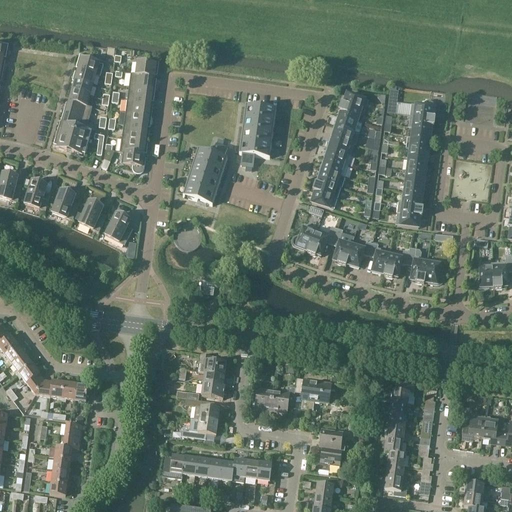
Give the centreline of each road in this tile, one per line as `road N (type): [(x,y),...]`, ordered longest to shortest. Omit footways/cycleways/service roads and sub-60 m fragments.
road 1 (residential): [(154,201),(173,75),(313,94),(320,105),(273,254),(276,270),(387,306),(455,316)]
road 2 (residential): [(465,219),(492,222),(501,149),(446,142),(436,215)]
road 3 (residential): [(247,341),(236,431),(297,439),(287,511)]
road 4 (tertiary): [(449,368),(247,341)]
road 5 (residential): [(154,201),(0,147)]
road 6 (residential): [(128,376),(53,365),(11,311),(0,309)]
road 7 (residential): [(75,511),(119,453),(128,376)]
